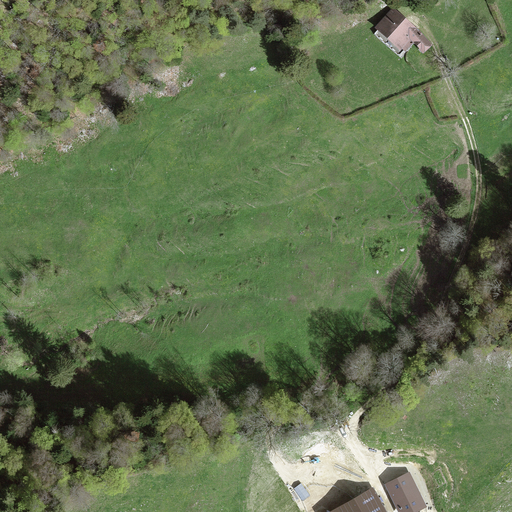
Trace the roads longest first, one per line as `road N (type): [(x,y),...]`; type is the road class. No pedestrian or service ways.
road 1 (track): [(388,502),(346,432),(432,330),(477,198),(471,140),(433,40)]
road 2 (track): [(364,462),(511,436)]
